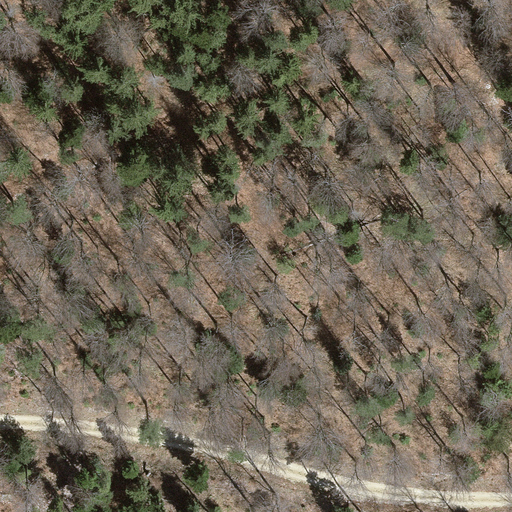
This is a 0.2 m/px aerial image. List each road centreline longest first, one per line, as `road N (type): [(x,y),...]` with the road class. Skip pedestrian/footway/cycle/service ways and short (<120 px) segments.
road 1 (track): [(0,177),(232,88),(428,48),(511,56)]
road 2 (track): [(0,421),(139,433),(372,491),(511,499)]
